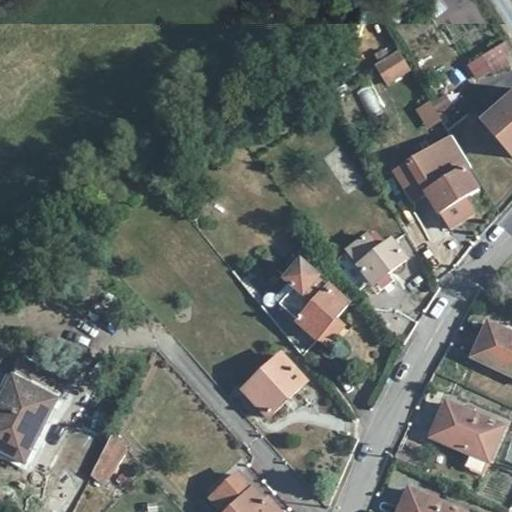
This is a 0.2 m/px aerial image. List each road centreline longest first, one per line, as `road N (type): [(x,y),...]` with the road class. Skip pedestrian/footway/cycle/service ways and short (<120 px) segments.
road 1 (residential): [(511,230),(442,319),(347,511)]
road 2 (unknown): [(321,511),(150,324)]
